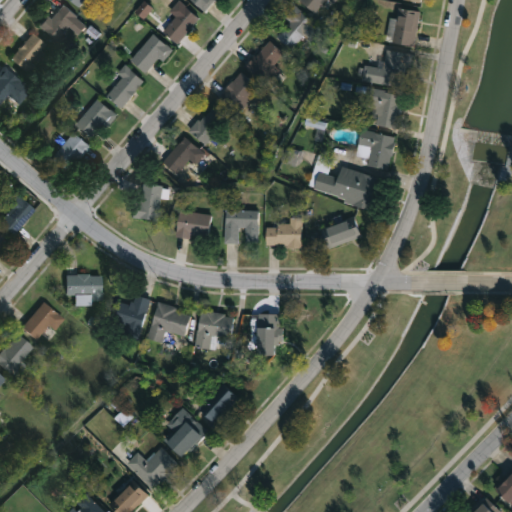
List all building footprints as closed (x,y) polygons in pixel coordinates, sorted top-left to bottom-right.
[(84,0),(78,8),(68,0),(84,0)] [(179,0),(199,20),(174,44),(154,23),(179,0)] [(191,0),(213,0),(202,11),(191,0)] [(335,0),(319,18),(300,1),(300,0),(335,0)] [(55,43),(39,28),(61,4),(86,26),(77,36),(69,28),(55,43)] [(419,11),(415,46),(392,43),(397,9),(419,11)] [(303,35),(291,50),(275,36),(298,10),(323,32),(313,43),(303,35)] [(9,61),(29,34),(45,46),(25,73),(9,61)] [(171,50),(147,76),(130,60),(153,34),(171,50)] [(286,56),(263,83),(245,67),(268,41),(286,56)] [(405,88),(371,83),(374,67),(382,69),(386,50),(410,55),(405,88)] [(122,79),(117,73),(126,65),(143,85),(118,108),(106,94),(122,79)] [(0,72),(3,69),(29,91),(17,105),(6,96),(0,103),(0,72)] [(220,94),(241,73),(259,91),(239,112),(220,94)] [(365,109),(367,90),(402,94),(398,129),(375,126),(377,110),(365,109)] [(103,125),(89,140),(74,126),(97,100),(115,117),(106,128),(103,125)] [(188,131),(213,105),(229,119),(204,145),(188,131)] [(393,135),(390,167),(357,164),(359,132),(393,135)] [(88,149),(68,173),(51,159),(72,135),(88,149)] [(190,162),(177,176),(162,162),(185,138),(204,155),(194,166),(190,162)] [(318,172),(338,178),(341,167),(380,179),(371,208),(312,191),(318,172)] [(134,218),(140,183),(163,187),(157,222),(134,218)] [(0,217),(8,209),(3,204),(13,194),(33,211),(11,235),(0,225),(0,217)] [(225,243),(225,211),(259,212),(258,243),(245,243),(245,229),(239,229),(239,243),(225,243)] [(210,238),(177,238),(177,213),(210,213),(210,238)] [(302,247),(266,247),(266,226),(289,226),(289,218),(302,218),(302,247)] [(324,227),(355,218),(360,238),(324,248),(322,239),(327,237),(324,227)] [(63,295),(63,275),(99,275),(99,305),(72,305),(72,295),(63,295)] [(148,299),(137,340),(121,336),(124,325),(109,321),(114,301),(130,306),(133,295),(148,299)] [(19,327),(42,303),(60,319),(37,344),(19,327)] [(183,335),(164,331),(161,342),(147,338),(155,303),(189,311),(183,335)] [(214,350),(194,346),(200,310),(233,316),(229,338),(217,336),(214,350)] [(278,355),(256,355),(256,314),(278,314),(278,355)] [(0,367),(0,351),(14,334),(30,347),(8,374),(0,367)] [(199,410),(223,386),(237,400),(213,424),(199,410)] [(206,432),(180,458),(164,441),(173,432),(166,424),(182,408),(206,432)] [(127,463),(137,453),(145,461),(160,447),(177,464),(152,488),(127,463)] [(511,506),(495,489),(511,473),(511,506)] [(147,496),(131,511),(114,511),(108,506),(132,481),(147,496)] [(78,511),(82,509),(77,503),(87,494),(103,511),(78,511)] [(472,511),(486,498),(500,511),(472,511)]
